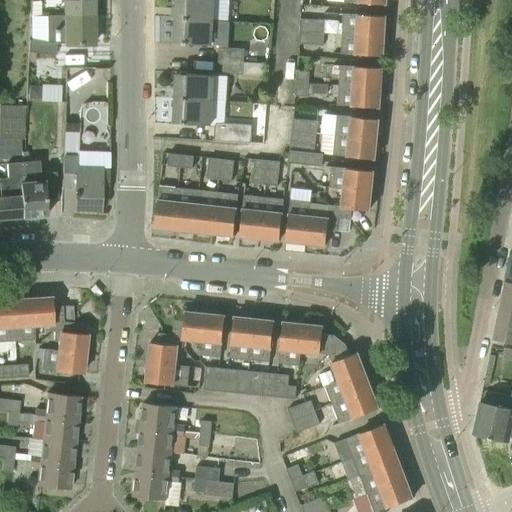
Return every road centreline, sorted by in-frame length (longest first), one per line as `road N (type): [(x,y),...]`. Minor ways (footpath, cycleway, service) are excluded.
road 1 (secondary): [(417,296),(440,0)]
road 2 (residential): [(434,439),(457,406),(471,359),(511,162)]
road 3 (residential): [(128,259),(133,0)]
road 4 (residential): [(97,511),(128,259)]
road 5 (residential): [(128,259),(299,279)]
road 6 (secondary): [(434,439),(417,296)]
road 7 (residential): [(0,257),(128,259)]
